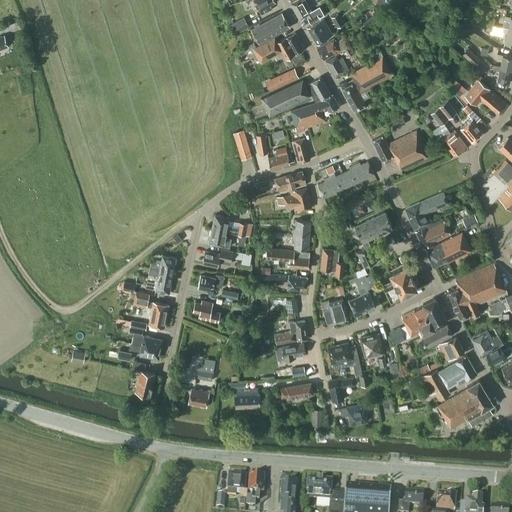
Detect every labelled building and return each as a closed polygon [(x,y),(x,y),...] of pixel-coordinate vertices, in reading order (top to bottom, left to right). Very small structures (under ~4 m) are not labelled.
[(253,0),(262,14),(272,8),(270,4),(275,2),(274,0),(253,0)] [(314,15),(305,0),(295,0),(291,3),(300,19),(306,15),(311,24),(324,16),(321,11),(314,15)] [(395,0),(384,0),(381,6),(389,11),(395,0)] [(379,13),(374,7),(361,17),(366,23),(379,13)] [(290,26),(286,19),(282,12),(252,28),(259,43),(290,26)] [(332,17),(335,22),(341,19),(338,13),(332,17)] [(307,27),(313,36),(321,32),(320,31),(328,26),(323,17),(307,27)] [(341,19),(335,22),(337,27),(344,24),(341,19)] [(237,20),(229,24),(234,34),(249,26),(246,21),(239,25),(237,20)] [(321,32),(313,36),(317,43),(333,34),(328,26),(320,31),(321,32)] [(511,29),(508,29),(508,28),(502,27),(501,31),(507,32),(505,42),(511,43),(511,29)] [(305,48),(295,31),(278,42),(275,36),(254,48),(252,49),(259,63),(260,62),(260,63),(261,62),(282,51),(286,58),(295,53),(305,48)] [(0,49),(9,46),(4,33),(0,34),(0,49)] [(335,55),(336,55),(342,51),(345,50),(346,46),(342,39),(337,42),(334,37),(317,47),(324,59),(334,53),(335,55)] [(254,48),(256,47),(254,43),(241,50),(243,54),(252,49),(254,48)] [(481,59),(469,48),(463,54),(475,66),(481,59)] [(395,75),(380,49),(369,54),(371,57),(373,61),(357,70),(351,73),(355,81),(342,88),(355,110),(365,104),(363,100),(364,99),(363,99),(370,96),(367,91),(370,89),(395,75)] [(500,67),(511,70),(511,66),(511,55),(503,54),(502,54),(497,53),(496,57),(502,59),(500,66),(500,67)] [(336,55),(335,55),(326,61),(334,76),(345,70),(348,68),(342,57),(339,59),(336,55)] [(500,67),(500,66),(494,65),(493,69),(499,70),(497,80),(509,83),(511,70),(500,67)] [(299,77),(294,68),(265,81),(269,91),(299,77)] [(312,95),(316,102),(333,94),(331,94),(321,76),(307,84),(313,95),(312,95)] [(311,95),(303,79),(261,98),(270,116),(311,97),(310,96),(311,95)] [(508,103),(478,79),(465,95),(476,104),(480,99),(499,114),(508,103)] [(290,110),(296,126),(303,124),(304,128),(326,121),(321,111),(328,108),(329,111),(339,106),(333,94),(316,102),(290,110)] [(447,100),(440,105),(449,118),(456,112),(447,100)] [(462,108),(468,114),(473,110),(467,104),(462,108)] [(440,125),(449,118),(440,105),(430,113),(440,125)] [(482,131),(472,119),(461,128),(471,141),(482,131)] [(276,138),(286,136),(284,128),(274,131),(276,138)] [(251,156),(244,129),(234,132),(242,159),(251,156)] [(467,146),(454,129),(442,138),(454,155),(467,146)] [(429,155),(417,130),(388,143),(383,134),(372,140),(382,160),(393,155),(400,169),(429,155)] [(268,152),(265,133),(256,134),(259,153),(268,152)] [(511,140),(508,137),(498,147),(511,159),(511,158),(511,140)] [(310,159),(304,138),(292,141),(298,162),(310,159)] [(290,164),(286,146),(276,149),(277,155),(268,158),(271,169),(290,164)] [(511,174),(511,165),(507,162),(505,159),(493,173),(505,183),(511,174)] [(354,164),(361,179),(374,173),(368,160),(361,164),(360,162),(354,164)] [(350,169),(343,172),(349,185),(361,179),(354,164),(349,167),(350,169)] [(306,184),(302,170),(275,178),(279,191),(306,184)] [(329,176),(336,191),(349,185),(343,172),(336,175),(335,173),(329,176)] [(324,197),(336,191),(329,176),(324,178),(325,180),(318,184),(324,197)] [(511,183),(498,198),(511,210),(511,208),(511,183)] [(312,207),(307,187),(290,191),(291,194),(284,196),(277,196),(278,205),(285,204),(285,206),(286,207),(294,206),(295,211),(312,207)] [(449,203),(444,192),(420,202),(405,208),(414,229),(431,222),(427,212),(449,203)] [(240,198),(238,193),(232,196),(234,201),(240,198)] [(355,225),(364,244),(369,241),(366,236),(381,229),(383,232),(390,229),(388,225),(391,224),(385,211),(355,225)] [(478,221),(473,213),(462,218),(466,227),(478,221)] [(215,214),(212,228),(226,232),(237,234),(245,235),(250,236),(253,225),(247,224),(239,222),(238,227),(227,225),(229,217),(215,214)] [(450,234),(443,217),(415,230),(424,248),(435,242),(434,241),(450,234)] [(293,233),(310,234),(311,220),(296,219),(296,227),(293,227),(293,233)] [(341,228),(348,225),(345,219),(338,222),(341,228)] [(334,225),(326,225),(325,238),(334,238),(334,225)] [(226,232),(212,228),(209,242),(229,246),(231,238),(225,237),(226,232)] [(471,250),(462,231),(427,248),(430,256),(434,265),(447,259),(448,261),(471,250)] [(310,234),(293,233),(292,239),(295,239),(294,247),(309,248),(310,234)] [(377,259),(369,241),(364,244),(365,247),(357,251),(364,266),(377,259)] [(233,250),(221,248),(220,253),(206,250),(203,263),(218,266),(219,259),(231,261),(233,250)] [(290,250),(267,248),(266,257),(290,259),(289,266),(308,268),(309,257),(310,251),(290,250)] [(334,249),(323,248),(320,269),(335,271),(335,275),(343,276),(344,262),(338,261),(340,250),(334,249)] [(243,252),(242,263),(250,264),(251,254),(243,252)] [(151,261),(150,267),(155,268),(155,266),(159,267),(174,269),(176,257),(162,255),(161,261),(156,260),(156,262),(151,261)] [(507,291),(494,263),(456,279),(459,287),(447,292),(460,318),(471,313),(473,316),(481,312),(477,304),(507,291)] [(417,287),(406,265),(390,273),(396,284),(387,289),(392,300),(401,295),(417,287)] [(171,281),(174,269),(159,267),(155,266),(155,268),(150,267),(150,268),(148,274),(154,275),(154,277),(158,277),(157,278),(171,281)] [(364,267),(355,272),(358,278),(365,274),(367,273),(364,267)] [(289,274),(261,273),(261,279),(288,281),(288,289),(300,289),(300,287),(307,287),(307,277),(301,276),(301,275),(289,275),(289,274)] [(169,293),(171,281),(157,278),(158,277),(154,277),(154,275),(148,274),(146,287),(155,289),(155,290),(169,293)] [(223,276),(215,274),(214,277),(200,274),(198,287),(213,290),(214,286),(221,288),(223,276)] [(361,295),(349,300),(352,307),(353,308),(356,315),(376,306),(369,291),(367,287),(369,286),(370,288),(377,285),(372,274),(367,277),(365,274),(358,278),(355,279),(356,281),(359,288),(358,288),(361,295)] [(135,283),(124,281),(122,289),(134,291),(135,283)] [(345,292),(342,284),(335,286),(338,295),(345,292)] [(237,299),(238,292),(222,289),(221,296),(237,299)] [(136,290),(133,304),(152,308),(149,324),(164,327),(168,304),(153,301),(153,302),(148,301),(149,293),(136,290)] [(422,333),(447,320),(435,297),(423,303),(424,305),(402,316),(411,336),(421,331),(422,333)] [(298,310),(296,298),(286,299),(287,312),(298,310)] [(344,304),(342,298),(329,301),(329,299),(321,301),(327,323),(334,321),(334,322),(348,318),(344,304)] [(499,299),(494,302),(498,312),(503,309),(499,299)] [(220,311),(212,309),(212,307),(211,307),(212,302),(202,300),(202,303),(195,301),(193,310),(200,312),(199,316),(218,320),(220,311)] [(250,305),(233,301),(231,310),(240,312),(240,310),(249,312),(250,305)] [(129,326),(145,329),(146,323),(131,320),(129,326)] [(307,338),(305,320),(289,322),(290,331),(275,334),(277,344),(298,339),(307,338)] [(447,321),(447,320),(422,333),(423,334),(421,335),(427,347),(452,334),(447,323),(436,328),(435,327),(447,321)] [(131,343),(160,348),(161,339),(143,336),(143,334),(142,334),(143,329),(145,330),(145,329),(129,326),(128,333),(133,334),(131,343)] [(406,338),(400,326),(389,332),(395,344),(406,338)] [(505,342),(496,326),(492,328),(496,335),(492,337),(487,328),(480,333),(481,335),(473,339),(481,353),(499,343),(500,345),(505,342)] [(384,352),(379,334),(369,336),(368,335),(360,337),(365,356),(384,352)] [(464,352),(456,335),(439,344),(447,360),(457,355),(458,356),(464,352)] [(358,375),(363,374),(355,344),(349,345),(348,341),(328,346),(332,362),(333,362),(334,368),(343,365),(352,363),(355,375),(358,375)] [(510,346),(508,341),(486,354),(492,364),(507,356),(506,355),(511,351),(511,348),(511,346),(510,346)] [(305,353),(304,342),(283,346),(285,359),(292,357),(292,355),(305,353)] [(160,348),(131,343),(130,350),(139,351),(139,354),(158,357),(160,348)] [(85,353),(73,350),(71,360),(83,362),(85,353)] [(132,352),(118,350),(116,357),(130,360),(132,352)] [(477,373),(466,354),(455,360),(455,362),(439,371),(437,368),(420,376),(425,385),(424,386),(429,394),(434,391),(439,399),(451,392),(448,387),(459,381),(460,383),(465,379),(466,379),(477,373)] [(387,365),(385,357),(379,358),(381,366),(387,365)] [(511,357),(510,358),(511,361),(501,367),(504,372),(503,372),(507,378),(508,379),(509,380),(510,380),(511,380),(511,357)] [(146,363),(133,360),(131,370),(140,372),(135,391),(150,394),(155,373),(144,370),(146,363)] [(441,364),(440,360),(429,365),(427,363),(418,367),(421,374),(431,370),(430,369),(441,364)] [(398,361),(391,363),(393,372),(400,371),(398,361)] [(214,365),(198,362),(196,377),(211,380),(214,365)] [(305,374),(304,366),(292,368),(293,376),(305,374)] [(358,375),(360,384),(361,386),(370,384),(367,373),(363,374),(358,375)] [(356,384),(354,376),(348,377),(348,379),(341,380),(340,378),(329,379),(330,389),(333,400),(344,399),(342,387),(356,384)] [(493,403),(479,379),(467,386),(468,387),(437,405),(451,428),(467,418),(493,403)] [(313,393),(311,382),(280,387),(282,397),(287,396),(287,397),(313,393)] [(208,391),(191,388),(188,403),(206,406),(207,402),(212,403),(214,390),(208,389),(208,391)] [(258,388),(247,388),(236,389),(236,394),(235,394),(236,407),(260,406),(259,393),(258,393),(258,388)] [(367,411),(366,403),(341,408),(343,416),(349,415),(350,423),(367,420),(366,412),(367,411)] [(323,409),(312,409),(311,426),(322,426),(323,409)] [(237,474),(229,473),(227,488),(228,489),(228,494),(236,495),(237,489),(241,490),(241,498),(245,499),(246,490),(244,490),(246,474),(237,473),(237,474)] [(263,474),(250,473),(249,491),(252,492),(252,496),(247,495),(247,505),(255,506),(255,499),(259,500),(260,492),(263,492),(264,483),(263,483),(263,474)] [(307,498),(329,500),(330,491),(331,491),(332,480),(307,478),(306,492),(307,492),(307,498)] [(293,481),(281,480),(280,503),(279,511),(294,511),(297,483),(293,483),(293,481)] [(389,511),(391,489),(346,486),(345,492),(331,491),(330,491),(329,500),(328,511),(389,511)] [(408,511),(409,504),(423,505),(423,492),(405,491),(404,502),(398,501),(397,511),(408,511)] [(225,493),(217,493),(216,507),(224,508),(225,493)] [(448,494),(437,493),(436,510),(428,509),(427,511),(449,511),(454,511),(455,495),(453,494),(452,493),(449,493),(448,494)] [(482,497),(480,497),(479,496),(476,495),(475,496),(473,496),(472,500),(466,499),(465,503),(460,503),(459,511),(482,511),(483,506),(481,506),(482,497)]
